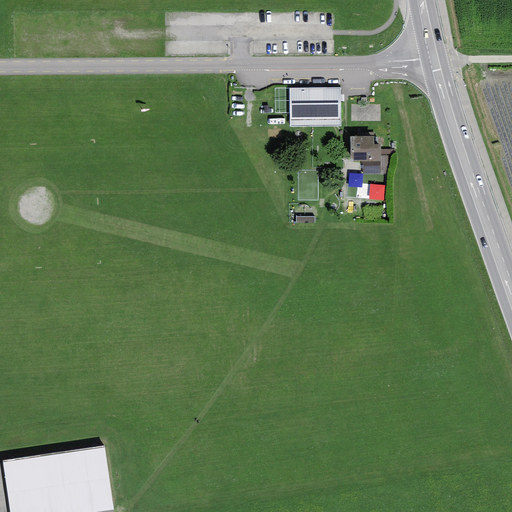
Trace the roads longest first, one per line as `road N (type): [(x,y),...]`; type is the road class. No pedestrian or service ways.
road 1 (unclassified): [(434,61),(0,66)]
road 2 (primary): [(511,303),(434,61)]
